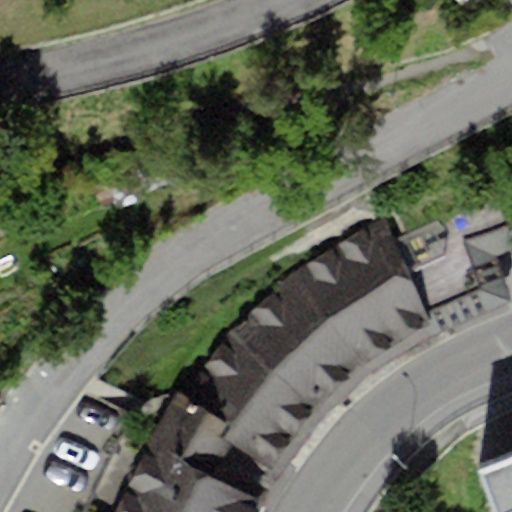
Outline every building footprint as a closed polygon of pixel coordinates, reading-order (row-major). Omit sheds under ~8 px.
[(511,0),(484,0),(507,31),(511,27),(511,0)] [(511,297),(495,254),(511,246),(511,231),(499,199),(442,226),(448,242),(402,263),(437,332),(446,328),(448,333),(511,305),(511,297)] [(389,245),(364,221),(290,267),(231,323),(199,363),(148,443),(209,473),(222,451),(275,484),(314,418),(366,372),(437,332),(402,263),(389,245)] [(148,443),(113,511),(263,511),(268,503),(209,473),(148,443)] [(511,511),(511,446),(475,462),(495,511),(511,511)]
